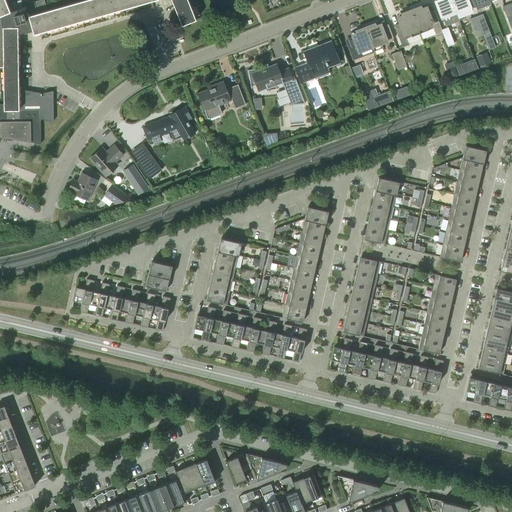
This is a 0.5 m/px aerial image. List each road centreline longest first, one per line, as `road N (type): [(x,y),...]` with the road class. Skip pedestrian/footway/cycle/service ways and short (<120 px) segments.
road 1 (residential): [(47,216),(78,137),(122,92),(350,0)]
road 2 (residential): [(488,511),(484,501),(207,433)]
road 3 (residential): [(499,133),(446,359),(441,390),(451,404)]
road 4 (residential): [(451,404),(470,372),(511,180)]
road 5 (residential): [(313,371),(327,360),(371,169)]
road 6 (residential): [(344,178),(308,357),(313,371)]
road 7 (secondary): [(173,365),(0,325)]
road 8 (residential): [(68,487),(207,433)]
road 9 (residential): [(451,404),(313,371)]
road 10 (secondary): [(309,397),(173,365)]
road 11 (secondary): [(444,430),(309,397)]
road 12 (residential): [(214,226),(344,178)]
road 13 (residential): [(313,371),(178,341)]
road 14 (residential): [(371,169),(499,133)]
road 15 (residential): [(178,341),(191,331),(214,226)]
road 16 (residential): [(50,494),(9,389),(0,393)]
